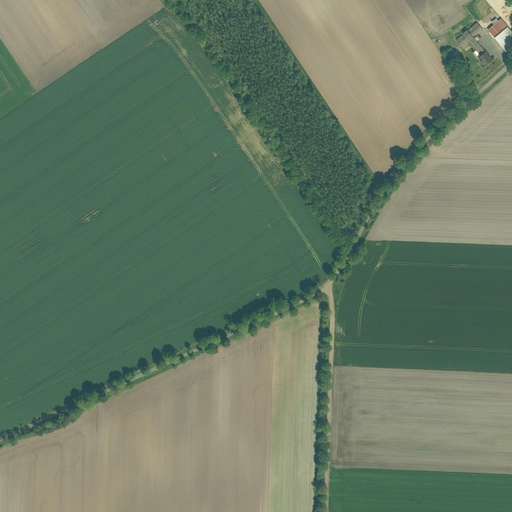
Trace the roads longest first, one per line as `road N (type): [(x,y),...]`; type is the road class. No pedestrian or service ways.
road 1 (residential): [(511,65),(412,155),(322,288),(0,440)]
road 2 (track): [(327,284),(325,511)]
